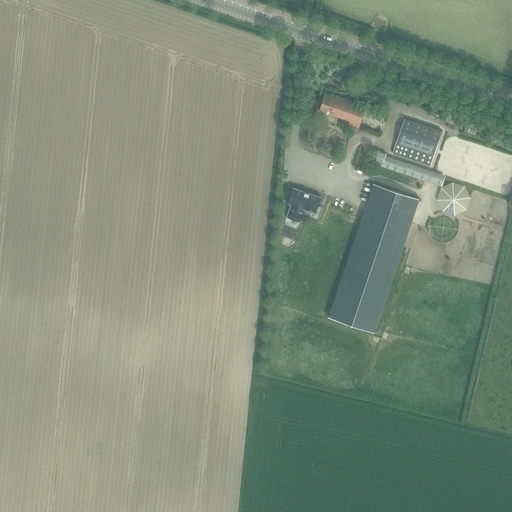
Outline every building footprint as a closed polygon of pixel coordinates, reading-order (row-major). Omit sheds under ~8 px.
[(335,98),(325,94),(319,111),(350,121),(349,124),(359,127),(366,106),(336,96),(335,98)] [(385,121),(387,113),(376,109),(373,117),(385,121)] [(404,118),(401,128),(392,153),(430,166),(442,132),(404,118)] [(375,149),(370,162),(441,187),(445,176),(386,155),(386,153),(375,149)] [(444,205),(465,212),(467,205),(473,208),(481,184),(455,175),(444,205)] [(328,317),(374,333),(419,199),(373,183),(328,317)] [(287,217),(288,218),(288,217),(300,221),(300,222),(301,222),(303,214),(305,209),(318,214),(317,218),(318,218),(321,207),(320,209),(317,208),(318,206),(320,198),(321,198),(321,197),(296,189),(293,188),(293,189),(296,190),(294,197),(291,196),(289,203),(288,203),(288,204),(291,205),(287,217)] [(337,216),(334,223),(349,228),(352,221),(337,216)]
